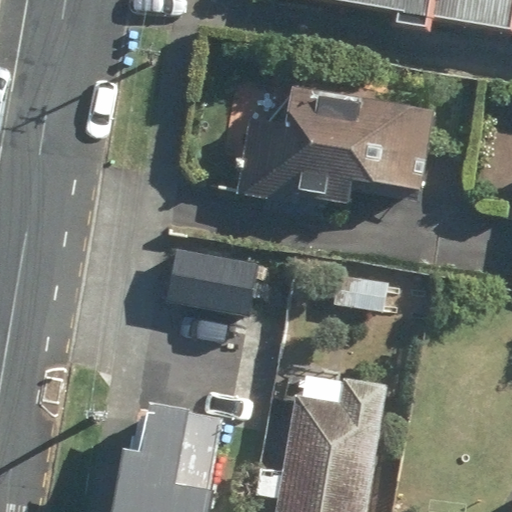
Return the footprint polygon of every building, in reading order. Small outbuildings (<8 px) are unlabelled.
[(511,47),(511,0),(277,0),(276,12),(377,27),(374,41),(415,48),(417,34),(511,47)] [(428,206),(434,119),(369,114),(370,98),(279,91),(277,120),(243,118),(237,206),(317,212),(318,198),(428,206)] [(256,267),(169,255),(161,316),(248,328),(256,267)] [(365,511),(383,390),(340,383),(336,409),(292,403),(282,475),(255,471),(250,505),(277,509),(276,511),(365,511)] [(98,465),(92,511),(198,511),(167,508),(176,429),(129,424),(124,467),(98,465)]
